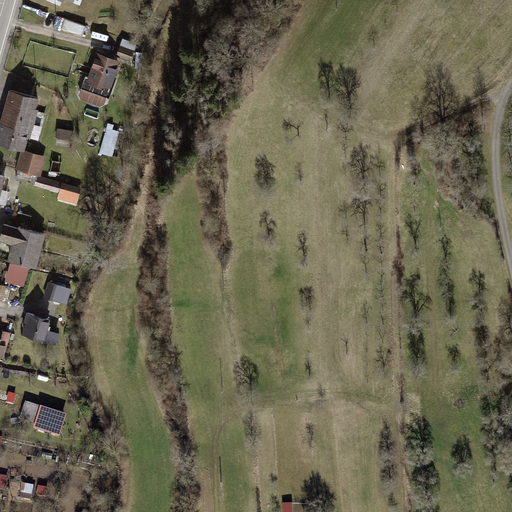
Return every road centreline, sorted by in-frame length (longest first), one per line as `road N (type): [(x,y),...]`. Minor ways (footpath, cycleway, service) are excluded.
road 1 (track): [(504,95),(400,135),(401,408),(254,408)]
road 2 (track): [(511,85),(500,133),(511,239)]
